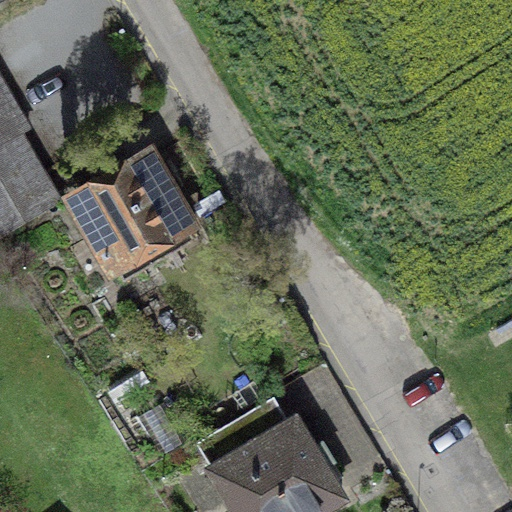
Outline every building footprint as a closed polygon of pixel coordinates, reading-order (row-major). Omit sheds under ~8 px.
[(0,0),(0,14),(21,0),(0,0)] [(0,62),(0,249),(6,259),(88,210),(0,62)] [(174,152),(91,201),(142,286),(225,237),(174,152)] [(0,363),(0,434),(34,408),(0,363)] [(323,423),(230,478),(250,511),(367,511),(374,509),(323,423)]
